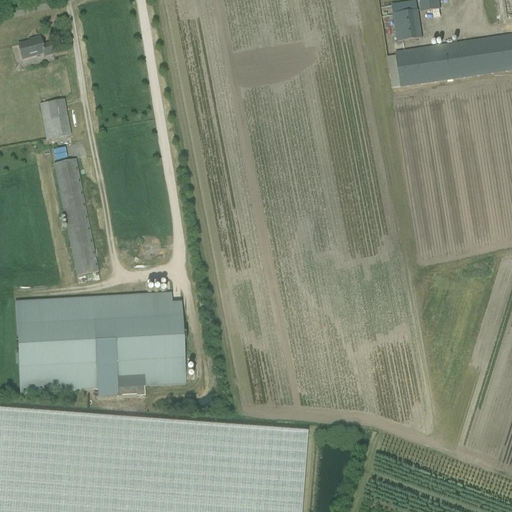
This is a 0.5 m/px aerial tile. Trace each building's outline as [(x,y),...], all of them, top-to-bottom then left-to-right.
[(419,0),(421,13),(441,10),(439,0),(419,0)] [(402,42),(415,40),(423,39),(418,11),(392,15),(397,43),(402,42)] [(511,35),(404,52),(395,53),(401,89),(511,72),(511,35)] [(44,57),(52,55),(50,45),(42,47),(40,38),(29,41),(29,43),(18,46),(22,61),(44,55),(44,57)] [(64,101),(54,103),(39,105),(45,141),(70,137),(64,101)] [(98,273),(75,161),(54,165),(76,277),(98,273)] [(97,390),(98,398),(136,396),(136,398),(144,397),(144,388),(186,386),(183,335),(183,337),(172,338),(170,295),(15,303),(20,395),(97,390)] [(0,511),(301,511),(308,433),(0,410),(0,511)]
